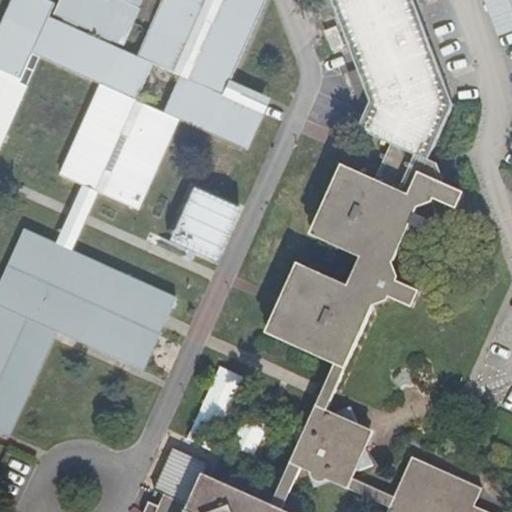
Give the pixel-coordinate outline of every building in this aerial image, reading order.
[(91,194),(130,212),(171,123),(240,154),(256,117),(216,99),(256,0),(159,0),(132,62),(110,53),(113,46),(117,48),(132,13),(104,0),(56,0),(50,16),(58,20),(55,27),(38,20),(44,8),(26,0),(5,0),(0,11),(0,77),(13,83),(25,56),(93,86),(55,177),(78,187),(91,194)] [(277,303),(267,325),(262,335),(332,366),(321,391),(305,424),(288,432),(293,449),(266,507),(198,477),(185,509),(159,498),(154,510),(144,506),(140,511),(278,511),(296,473),(304,477),(310,483),(311,492),(327,485),(383,511),(382,511),(482,511),(471,506),(478,490),(408,460),(390,499),(369,491),(350,484),(352,474),(367,469),(362,453),(370,436),(352,427),(345,409),(326,417),(323,415),(332,396),(364,321),(369,309),(388,302),(407,312),(416,294),(393,282),(390,260),(408,223),(414,211),(433,204),(451,212),(458,196),(441,188),(439,178),(434,167),(425,159),(456,101),(418,0),(334,0),(374,99),(363,130),(391,141),(379,171),(348,157),(315,238),(361,257),(349,287),(295,265),(277,303)] [(511,0),(478,0),(494,40),(511,32),(511,0)] [(13,83),(0,77),(0,146),(24,89),(13,83)] [(67,210),(51,245),(64,251),(81,217),(91,194),(78,187),(67,210)] [(51,245),(18,229),(0,267),(0,435),(49,332),(134,373),(161,317),(169,301),(64,251),(51,245)] [(210,450),(242,377),(218,367),(187,440),(210,450)] [(243,426),(239,451),(263,455),(267,430),(243,426)]
